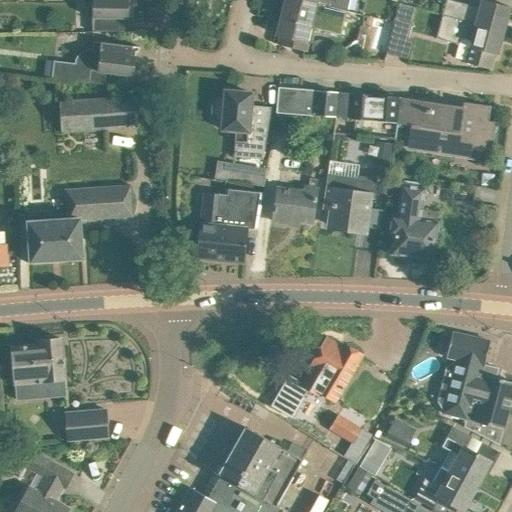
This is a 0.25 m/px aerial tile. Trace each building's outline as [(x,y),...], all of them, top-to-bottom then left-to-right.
[(84,0),(85,3),(93,3),(92,31),(123,31),(123,18),(128,18),(128,0),(84,0)] [(285,21),(279,44),(306,50),(311,29),(326,33),(328,23),(343,27),(347,11),(303,0),(285,0),(281,19),(285,21)] [(303,0),(347,11),(349,0),(303,0)] [(451,0),(446,0),(443,14),(504,31),(510,7),(483,0),(481,0),(480,8),(451,0)] [(399,2),(395,16),(409,20),(413,6),(399,2)] [(443,14),(436,38),(457,44),(460,35),(471,38),(464,63),(489,69),(494,54),(497,55),(504,31),(443,14)] [(392,23),(372,18),(370,27),(374,29),(369,48),(385,52),(392,23)] [(389,39),(402,42),(406,25),(394,22),(389,39)] [(137,52),(140,47),(93,41),(92,50),(88,50),(84,50),(78,55),(76,59),(75,64),(53,61),(51,78),(114,85),(116,74),(133,76),(136,52),(137,52)] [(278,87),(276,113),(337,118),(348,119),(350,93),(339,92),(278,87)] [(248,126),(251,93),(239,92),(239,89),(228,88),(228,91),(225,91),(225,93),(219,95),(214,100),(211,106),(210,112),(212,118),(216,123),(222,127),(222,129),(235,130),(234,142),(235,142),(234,156),(258,158),(266,128),(248,126)] [(350,93),(348,119),(397,123),(401,97),(350,93)] [(137,126),(135,96),(59,101),(61,131),(137,126)] [(397,123),(404,124),(410,126),(407,146),(473,156),(474,150),(490,153),(493,133),(485,132),(489,106),(463,102),(462,107),(401,97),(397,123)] [(376,142),(373,162),(388,164),(391,143),(376,142)] [(327,174),(322,207),(331,208),(329,225),(357,229),(358,224),(365,225),(364,230),(363,234),(364,234),(366,226),(368,207),(370,194),(374,195),(376,179),(357,176),(359,165),(329,160),(327,174)] [(233,163),(230,181),(246,183),(249,166),(233,163)] [(308,186),(316,187),(317,179),(309,178),(308,186)] [(425,188),(405,185),(400,184),(396,217),(392,217),(390,233),(394,234),(391,253),(432,258),(436,223),(420,221),(425,188)] [(274,206),(273,211),(274,211),(272,220),(290,223),(290,219),(312,222),(317,187),(304,185),(303,190),(289,188),(288,190),(283,190),(284,187),(277,186),(274,206)] [(132,216),(131,196),(130,186),(66,190),(68,220),(62,220),(62,214),(49,214),(50,220),(27,222),(30,262),(82,258),(79,219),(132,216)] [(200,222),(196,258),(244,263),(248,228),(257,229),(261,192),(225,188),(224,194),(205,192),(201,222),(200,222)] [(450,393),(437,401),(444,411),(466,417),(465,419),(503,429),(511,394),(511,381),(482,374),(490,341),(452,332),(447,351),(446,359),(455,361),(446,367),(445,370),(453,384),(450,393)] [(39,344),(11,346),(14,384),(16,383),(17,398),(38,397),(36,381),(64,379),(61,338),(39,340),(39,344)] [(338,344),(326,338),(320,347),(318,346),(312,356),(314,358),(309,368),(308,368),(306,371),(308,373),(303,382),(289,374),(271,406),(285,414),(302,385),(312,390),(313,389),(334,402),(362,354),(344,344),(342,348),(338,346),(339,344),(338,343),(338,344)] [(66,412),(68,440),(108,437),(106,409),(66,412)] [(329,431),(351,444),(360,430),(338,416),(329,431)] [(384,438),(406,449),(416,429),(394,418),(384,438)] [(191,487),(189,490),(176,511),(281,511),(283,509),(276,505),(302,459),(281,448),(281,447),(245,426),(220,469),(219,471),(217,474),(219,475),(207,497),(191,487)] [(458,453),(449,470),(477,485),(490,461),(466,448),(472,437),(452,426),(442,445),(458,453)] [(73,473),(56,463),(37,453),(29,468),(43,476),(36,489),(29,485),(14,511),(66,511),(69,508),(55,500),(58,495),(52,492),(56,483),(65,488),(73,473)] [(374,475),(380,465),(365,456),(359,466),(374,475)] [(345,487),(358,496),(371,475),(358,466),(345,487)] [(477,485),(449,470),(449,471),(440,466),(431,483),(424,479),(414,498),(433,508),(439,497),(463,510),(477,485)] [(410,499),(374,480),(367,494),(373,498),(370,503),(384,511),(428,511),(429,511),(431,511),(409,500),(410,499)] [(318,511),(325,498),(318,495),(309,511),(318,511)]
